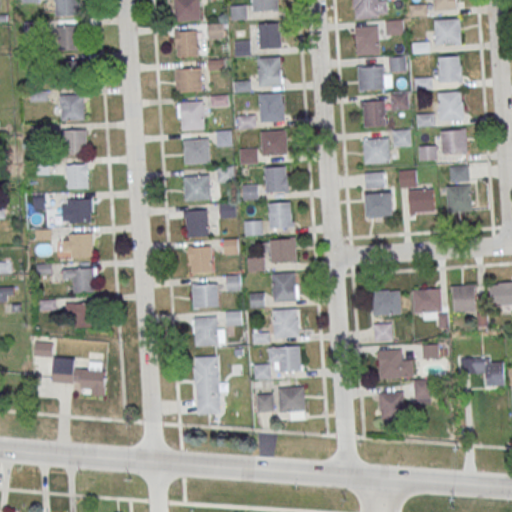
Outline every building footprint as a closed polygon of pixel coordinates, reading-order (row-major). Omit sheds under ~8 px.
[(77,0),(54,0),(54,14),(78,14),(77,0)] [(174,0),(174,19),(199,19),(199,0),(174,0)] [(278,10),(278,0),(252,0),(252,10),(278,10)] [(433,0),(433,9),(457,9),(457,0),(433,0)] [(411,4),(411,15),(426,15),(426,10),(424,10),(424,4),(411,4)] [(462,18),(435,18),(435,44),(462,44),(462,18)] [(386,34),(404,34),(404,19),(386,19),(386,34)] [(258,22),(259,47),(281,47),(281,22),(258,22)] [(58,49),(78,49),(78,25),(58,25),(58,49)] [(356,25),(356,54),(380,54),(380,25),(356,25)] [(198,30),(176,30),(176,55),(198,55),(198,30)] [(439,81),(463,81),(463,55),(439,55),(439,81)] [(256,57),(279,56),(281,84),(258,85),(256,57)] [(406,56),(388,56),(388,70),(406,70),(406,56)] [(358,89),(393,89),(393,74),(385,74),(385,66),(358,66),(358,89)] [(176,91),(202,91),(202,67),(176,67),(176,91)] [(258,93),(281,91),(283,119),(260,121),(258,93)] [(439,118),(463,118),(463,91),(439,91),(439,118)] [(408,109),(408,92),(391,92),(391,109),(408,109)] [(84,94),(61,94),(61,119),(84,119),(84,94)] [(385,100),(363,100),(363,126),(385,126),(385,100)] [(204,129),(204,101),(180,101),(180,129),(204,129)] [(435,113),(418,113),(418,125),(435,125),(435,113)] [(261,127),(284,125),(285,153),(262,155),(261,127)] [(64,153),(87,153),(87,129),(64,129),(64,153)] [(412,145),(412,129),(394,129),(394,145),(412,145)] [(468,152),(468,129),(441,129),(442,153),(468,152)] [(232,145),(232,130),(223,130),(223,141),(218,141),(218,145),(232,145)] [(364,138),(365,162),(390,162),(390,137),(364,138)] [(210,162),(210,138),(184,138),(184,163),(210,162)] [(437,158),(437,145),(419,145),(419,158),(437,158)] [(67,187),(88,187),(88,163),(67,163),(67,187)] [(470,164),(450,164),(450,181),(470,181),(470,164)] [(264,167),(288,165),(289,191),(266,192),(264,167)] [(218,166),(218,181),(232,181),(232,166),(218,166)] [(418,186),(417,169),(399,170),(400,187),(418,186)] [(385,172),(366,172),(366,187),(385,187),(385,172)] [(210,200),(210,175),(185,175),(185,200),(210,200)] [(473,211),(473,184),(447,184),(447,211),(473,211)] [(410,213),(435,213),(435,189),(410,189),(410,213)] [(393,192),(366,193),(367,217),(394,215),(393,192)] [(62,221),(92,221),(92,198),(62,198),(62,221)] [(268,202),(291,201),(292,226),(269,228),(268,202)] [(208,210),(185,210),(185,235),(208,235),(208,210)] [(64,233),(64,257),(93,257),(93,233),(64,233)] [(269,239),(295,237),(296,260),(271,262),(269,239)] [(190,271),(212,271),(212,245),(190,245),(190,271)] [(265,257),(248,257),(248,270),(265,270),(265,257)] [(94,268),(64,268),(64,278),(75,278),(75,291),(94,291),(94,268)] [(271,273),(294,271),(296,299),(273,300),(271,273)] [(241,274),(227,274),(227,290),(241,290),(241,274)] [(491,305),(511,304),(511,281),(491,281),(491,305)] [(193,306),(218,306),(218,282),(193,282),(193,306)] [(477,284),(453,284),(453,310),(477,310),(477,284)] [(13,286),(0,286),(0,299),(13,300),(13,286)] [(414,288),(414,312),(441,312),(441,288),(414,288)] [(401,289),(372,289),(372,314),(401,314),(401,289)] [(265,292),(251,292),(251,306),(265,306),(265,292)] [(92,326),(92,302),(66,302),(66,326),(92,326)] [(272,308),(295,307),(297,335),(274,336),(272,308)] [(228,325),(243,323),(241,310),(226,311),(228,325)] [(224,325),(218,325),(218,316),(194,316),(194,344),(224,344),(224,325)] [(393,323),(374,323),(374,339),(393,339),(393,323)] [(254,331),(254,342),(270,342),(270,331),(254,331)] [(53,342),(36,342),(36,355),(53,355),(53,342)] [(438,344),(423,344),(423,357),(438,357),(438,344)] [(302,369),(301,345),(269,346),(270,363),(254,364),(255,378),(271,378),(271,370),(302,369)] [(402,359),(402,349),(379,349),(379,377),(414,377),(414,359),(402,359)] [(195,356),(196,413),(220,413),(220,356),(195,356)] [(105,394),(106,361),(89,361),(89,368),(75,368),(75,358),(54,357),(53,381),(85,382),(84,393),(105,394)] [(506,384),(506,357),(460,357),(460,374),(485,374),(485,385),(506,384)] [(414,379),(415,403),(431,402),(430,379),(414,379)] [(290,418),(306,418),(306,386),(279,386),(279,410),(290,410),(290,418)] [(405,391),(380,391),(380,420),(405,420),(405,391)] [(257,410),(274,410),(274,393),(257,393),(257,410)]
